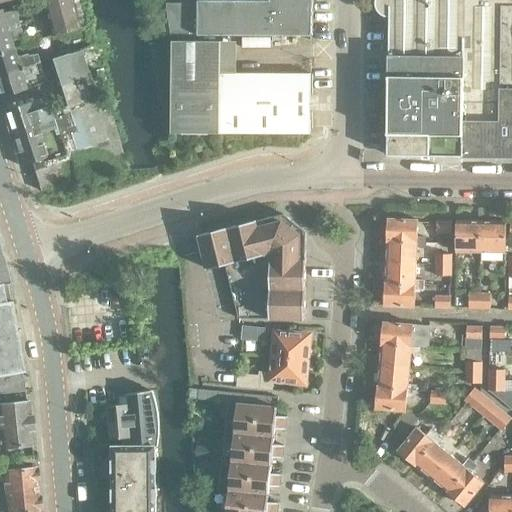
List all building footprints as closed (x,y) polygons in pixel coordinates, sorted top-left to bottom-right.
[(74,0),(41,0),(52,38),(82,29),(74,0)] [(197,0),(198,9),(167,9),(171,35),(313,35),(312,0),(197,0)] [(436,87),(482,88),(511,88),(511,0),(375,0),(375,2),(375,3),(376,6),(377,10),(380,13),(384,16),(386,16),(389,17),(389,55),(388,55),(388,76),(389,76),(389,87),(436,87)] [(0,32),(19,27),(14,10),(2,14),(1,10),(0,10),(0,32)] [(0,54),(13,50),(11,41),(22,38),(19,27),(0,32),(0,54)] [(55,57),(74,51),(71,41),(52,47),(55,57)] [(238,73),(238,41),(224,41),(172,41),(172,133),(310,134),(311,73),(238,73)] [(16,58),(13,50),(0,54),(0,75),(31,66),(34,65),(31,55),(27,56),(26,55),(16,58)] [(59,85),(82,78),(88,76),(79,50),(74,51),(55,57),(51,58),(59,85)] [(47,61),(37,65),(39,73),(49,70),(47,61)] [(0,97),(26,90),(23,81),(35,77),(31,66),(0,75),(0,97)] [(82,78),(59,85),(65,106),(94,97),(88,76),(82,78)] [(436,87),(389,87),(388,155),(435,155),(436,87)] [(436,87),(435,155),(461,156),(461,157),(480,157),(482,88),(436,87)] [(511,88),(482,88),(480,157),(511,157),(511,88)] [(24,104),(23,100),(13,103),(14,107),(1,111),(8,132),(63,115),(63,114),(60,104),(33,113),(30,102),(24,104)] [(63,115),(8,132),(18,165),(30,162),(33,171),(34,171),(37,182),(62,174),(63,176),(112,160),(113,163),(122,161),(104,102),(63,114),(63,115)] [(238,318),(305,320),(307,232),(284,213),(198,235),(207,269),(225,265),(238,318)] [(426,242),(426,237),(417,237),(418,220),(388,218),(387,241),(417,242),(426,242)] [(481,252),(481,221),(456,221),(456,251),(481,252)] [(481,221),(481,252),(506,252),(507,221),(481,221)] [(452,234),(452,222),(437,222),(437,234),(452,234)] [(417,242),(387,241),(386,262),(416,263),(417,247),(425,247),(426,242),(417,242)] [(0,392),(23,388),(20,371),(24,371),(11,302),(7,302),(4,283),(9,282),(2,255),(1,256),(0,252),(0,392)] [(435,264),(452,265),(452,254),(435,253),(435,264)] [(424,285),(424,280),(415,280),(416,263),(386,262),(385,283),(415,285),(424,285)] [(452,276),(452,265),(435,264),(435,275),(452,276)] [(424,290),(424,285),(415,285),(385,283),(384,305),(414,306),(415,290),(424,290)] [(450,296),(451,286),(443,285),(443,296),(436,295),(435,307),(451,307),(451,296),(450,296)] [(479,308),(480,293),(469,292),(469,308),(479,308)] [(480,293),(479,308),(490,308),(491,293),(480,293)] [(420,347),(420,342),(412,341),(414,325),(383,321),(381,343),(412,347),(420,347)] [(265,328),(242,326),(240,339),(263,341),(265,328)] [(469,338),(482,339),(483,327),(467,326),(467,338),(469,338)] [(493,339),(500,339),(506,339),(506,327),(491,327),(490,339),(493,339)] [(275,332),(273,356),(307,359),(309,335),(275,332)] [(482,349),(482,339),(469,338),(469,350),(482,349)] [(500,350),(500,339),(493,339),(492,350),(500,350)] [(420,352),(420,347),(412,347),(381,343),(378,365),(410,368),(411,351),(420,352)] [(238,373),(237,387),(273,390),(274,380),(305,383),(307,359),(273,356),(271,372),(259,371),(259,375),(238,373)] [(465,372),(482,373),(482,362),(466,362),(465,372)] [(416,390),(417,385),(408,384),(410,368),(378,365),(376,386),(416,390)] [(505,380),(505,379),(506,370),(489,369),(488,380),(505,380)] [(482,383),(482,373),(465,372),(465,382),(482,383)] [(505,380),(488,380),(488,391),(490,391),(511,408),(511,378),(505,379),(505,380)] [(416,390),(376,386),(374,408),(405,411),(407,394),(416,395),(416,390)] [(473,407),(483,394),(475,387),(464,400),(473,407)] [(207,400),(208,390),(198,389),(197,399),(207,400)] [(159,439),(160,433),(160,426),(160,419),(159,414),(158,408),(157,401),(153,390),(118,397),(119,405),(108,406),(111,438),(122,437),(122,446),(155,446),(158,446),(159,439)] [(208,390),(207,400),(217,401),(218,391),(208,390)] [(227,402),(228,392),(218,391),(217,401),(227,402)] [(24,392),(0,394),(0,426),(32,423),(31,416),(28,401),(0,404),(0,399),(25,397),(24,392)] [(228,392),(227,402),(237,403),(238,393),(228,392)] [(247,404),(248,394),(238,393),(237,403),(247,404)] [(248,394),(247,404),(257,405),(258,395),(248,394)] [(446,404),(446,395),(431,394),(430,403),(446,404)] [(483,416),(494,403),(483,394),(473,407),(483,416)] [(267,406),(268,396),(258,395),(257,405),(267,406)] [(268,396),(267,406),(277,407),(278,397),(268,396)] [(237,403),(227,402),(216,511),(277,511),(278,503),(267,502),(269,485),(280,487),(281,474),(270,473),(272,457),(282,458),(284,445),(273,444),(274,428),(285,429),(286,417),(276,415),(277,407),(267,406),(257,405),(247,404),(237,403)] [(493,424),(504,411),(494,403),(483,416),(493,424)] [(511,417),(504,411),(493,424),(502,431),(511,417)] [(430,438),(423,432),(428,426),(422,421),(398,450),(415,464),(434,441),(439,435),(436,431),(430,438)] [(32,423),(0,426),(0,449),(33,446),(31,431),(33,431),(32,423)] [(431,478),(450,455),(438,444),(443,438),(439,435),(434,441),(415,464),(431,478)] [(155,511),(155,446),(122,446),(111,446),(111,511),(155,511)] [(456,447),(450,455),(431,478),(447,491),(467,468),(472,461),(469,459),(470,459),(456,447)] [(464,506),(484,482),(471,472),(476,465),(472,461),(467,468),(447,491),(464,506)] [(36,468),(0,472),(0,494),(37,490),(37,483),(38,482),(36,468)] [(37,490),(0,494),(0,511),(32,511),(41,511),(39,498),(38,498),(37,490)] [(511,511),(511,497),(489,497),(489,511),(511,511)]
